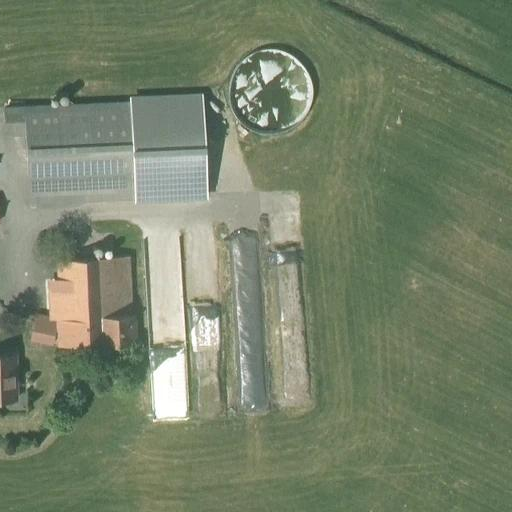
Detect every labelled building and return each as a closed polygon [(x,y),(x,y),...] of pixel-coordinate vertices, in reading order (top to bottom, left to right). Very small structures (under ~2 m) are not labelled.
[(295,93),(314,94),(314,81),(296,81),(295,93)] [(130,97),(130,101),(2,107),(4,137),(25,136),(27,178),(28,204),(133,198),(134,202),(183,200),(206,199),(201,94),(159,95),(130,97)] [(187,244),(154,245),(157,369),(190,368),(187,244)] [(130,315),(128,256),(57,259),(59,319),(56,319),(58,347),(135,344),(134,315),(130,315)] [(0,400),(15,400),(14,355),(0,355),(0,400)]
